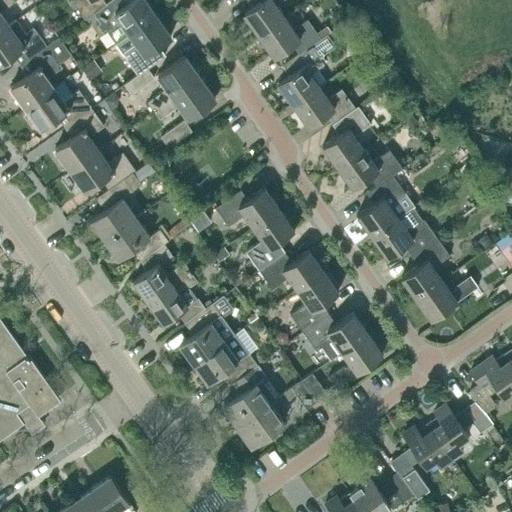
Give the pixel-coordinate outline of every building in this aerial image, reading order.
[(0,9),(13,0),(12,0),(0,0),(0,29),(7,24),(0,14),(0,9)] [(70,0),(84,19),(105,4),(102,0),(70,0)] [(115,43),(129,33),(155,14),(145,0),(131,0),(128,3),(125,0),(109,0),(93,12),(99,21),(96,24),(101,31),(105,28),(115,43)] [(279,0),(260,0),(261,1),(243,14),(258,35),(285,15),(276,3),(279,0)] [(171,36),(155,14),(129,33),(138,45),(123,55),(133,68),(120,77),(124,83),(146,68),(164,55),(157,45),(171,36)] [(298,53),(325,34),(327,33),(335,27),(338,25),(334,20),(316,32),(307,19),(294,28),(285,15),(258,35),(273,56),(291,43),(298,53)] [(25,59),(44,45),(31,27),(25,31),(16,19),(7,24),(0,29),(0,61),(17,49),(25,59)] [(340,34),(335,27),(327,33),(332,40),(340,34)] [(330,42),(325,34),(283,63),(290,74),(278,83),(292,104),(319,85),(310,73),(323,63),(318,56),(326,51),(323,47),(330,42)] [(57,63),(44,45),(25,59),(32,69),(8,86),(23,106),(51,86),(42,74),(57,63)] [(154,109),(200,77),(185,55),(157,75),(167,88),(148,101),(154,109)] [(91,60),(79,68),(89,81),(101,73),(91,60)] [(154,78),(146,68),(124,83),(123,84),(131,94),(154,78)] [(215,98),(200,77),(154,109),(160,118),(178,105),(188,117),(215,98)] [(332,122),(354,107),(340,88),(327,97),(319,85),(292,104),(308,125),(325,112),(332,122)] [(69,122),(89,107),(76,89),(61,101),(51,86),(23,106),(38,127),(61,111),(69,122)] [(354,107),(332,122),(331,123),(338,133),(322,145),(337,166),(363,147),(354,134),(370,123),(357,105),(354,107)] [(102,126),(89,107),(69,122),(76,131),(53,148),(68,169),(95,149),(87,137),(102,126)] [(183,120),(160,136),(168,146),(191,130),(183,120)] [(391,174),(392,174),(401,167),(388,149),(372,160),(363,147),(337,166),(352,187),(368,176),(375,185),(391,174)] [(105,163),(95,149),(68,169),(83,190),(105,173),(113,184),(132,170),(120,152),(105,163)] [(149,161),(133,172),(141,183),(157,173),(149,161)] [(133,172),(132,170),(113,184),(94,198),(102,209),(88,219),(102,238),(135,215),(121,196),(131,189),(131,191),(141,183),(133,172)] [(405,192),(392,174),(391,174),(375,185),(365,192),(373,203),(356,214),(371,236),(398,217),(397,216),(388,204),(405,192)] [(243,213),(252,226),(278,208),(263,186),(246,198),(239,188),(213,206),(226,225),(243,213)] [(170,192),(159,200),(163,207),(171,207),(177,203),(170,192)] [(293,230),(278,208),(252,226),(261,239),(244,250),(258,269),(283,251),(277,241),(293,230)] [(418,221),(409,208),(397,216),(398,217),(371,236),(386,257),(403,245),(410,255),(436,236),(423,217),(418,221)] [(140,259),(164,242),(192,223),(189,218),(184,221),(185,223),(169,234),(164,227),(162,224),(158,227),(148,234),(135,215),(102,238),(116,258),(130,248),(139,260),(140,259)] [(486,233),(476,240),(483,249),(492,242),(486,233)] [(449,254),(436,236),(410,255),(417,265),(401,277),(415,297),(442,279),(433,266),(449,254)] [(173,255),(164,242),(140,259),(147,269),(132,280),(147,301),(189,270),(183,261),(170,270),(173,274),(167,278),(157,265),(173,255)] [(219,260),(229,253),(224,246),(214,254),(219,260)] [(291,261),(283,251),(258,269),(271,287),(287,276),(296,289),(322,270),(308,249),(291,261)] [(203,308),(205,307),(198,296),(197,297),(189,285),(196,280),(189,270),(147,301),(162,322),(177,311),(185,321),(203,308)] [(337,291),(322,270),(296,289),(305,301),(289,313),(302,331),(328,313),(321,303),(337,291)] [(449,289),(442,279),(415,297),(431,319),(470,291),(477,301),(486,295),(478,285),(477,286),(469,275),(449,289)] [(191,363),(233,334),(211,302),(205,307),(203,308),(185,321),(183,322),(191,334),(177,344),(191,363)] [(335,323),(328,313),(302,331),(315,350),(332,338),(340,351),(367,332),(352,311),(335,323)] [(0,314),(0,444),(28,425),(36,435),(49,426),(44,418),(67,401),(34,355),(1,313),(0,314)] [(264,327),(257,318),(249,324),(253,330),(258,331),(264,327)] [(382,353),(367,332),(340,351),(348,361),(327,376),(335,386),(382,353)] [(233,334),(191,363),(205,382),(219,372),(227,384),(230,381),(255,364),(233,334)] [(511,361),(506,352),(496,360),(493,355),(470,371),(480,384),(469,392),(476,401),(485,413),(496,405),(489,395),(499,388),(504,394),(511,389),(511,361)] [(255,364),(230,381),(239,393),(221,405),(235,425),(267,402),(268,403),(278,396),(255,364)] [(312,371),(300,380),(314,400),(327,392),(312,371)] [(314,400),(300,380),(278,396),(268,403),(267,402),(235,425),(249,444),(281,421),(272,408),(294,393),(304,407),(314,400)] [(438,415),(428,422),(452,456),(463,448),(458,441),(468,434),(464,427),(473,421),(481,431),(492,423),(485,413),(476,401),(455,415),(446,403),(435,411),(438,415)] [(441,464),(452,456),(428,422),(418,430),(415,425),(403,433),(412,445),(390,461),(398,470),(407,482),(414,491),(418,498),(430,489),(418,473),(417,473),(410,464),(420,457),(425,464),(436,457),(441,464)] [(414,491),(407,482),(398,470),(377,485),(368,473),(356,481),(359,486),(350,492),(363,511),(380,511),(390,504),(385,497),(395,490),(402,500),(414,491)] [(104,511),(111,511),(127,501),(109,475),(88,489),(104,511)] [(104,511),(88,489),(68,503),(74,511),(104,511)] [(331,511),(363,511),(350,492),(340,500),(337,495),(325,503),(331,511)] [(449,511),(448,501),(433,504),(434,511),(449,511)] [(74,511),(68,503),(54,511),(74,511)]
